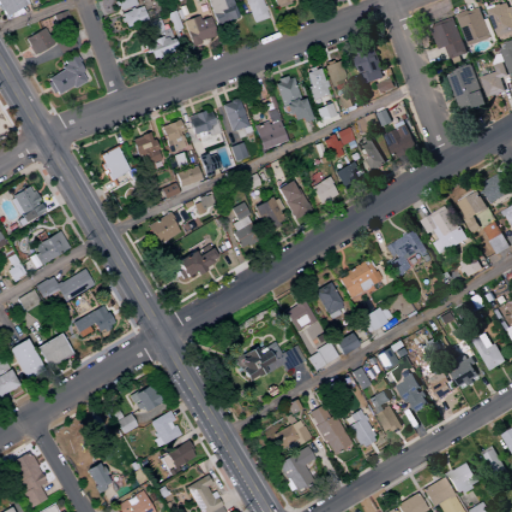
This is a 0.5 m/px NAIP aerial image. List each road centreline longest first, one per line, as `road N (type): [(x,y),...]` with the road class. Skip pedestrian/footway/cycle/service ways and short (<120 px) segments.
road 1 (residential): [(0,433),(511,126)]
road 2 (tertiary): [(0,65),(264,511)]
road 3 (residential): [(0,162),(62,129),(407,0)]
road 4 (residential): [(320,511),(511,394)]
road 5 (residential): [(391,0),(452,163)]
